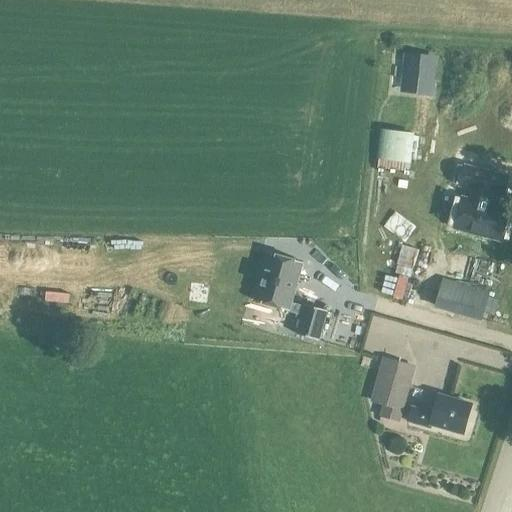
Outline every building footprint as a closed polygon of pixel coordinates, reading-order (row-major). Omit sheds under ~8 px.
[(438,57),(412,54),(408,93),(434,96),(438,57)] [(461,186),(476,190),(473,202),(464,200),(457,229),(502,241),(510,212),(496,209),(500,196),(504,197),(508,179),(466,168),(461,186)] [(269,253),(255,301),(287,310),(287,311),(303,316),(297,334),(320,341),(328,311),(306,305),(305,307),(292,303),(303,263),(269,253)] [(456,283),(448,312),(482,321),(490,292),(456,283)] [(383,357),(371,403),(383,406),(380,417),(401,423),(417,367),(383,357)] [(434,413),(411,407),(407,422),(430,428),(431,423),(465,432),(473,403),(440,393),(434,413)] [(436,439),(454,444),(457,433),(439,428),(436,439)]
